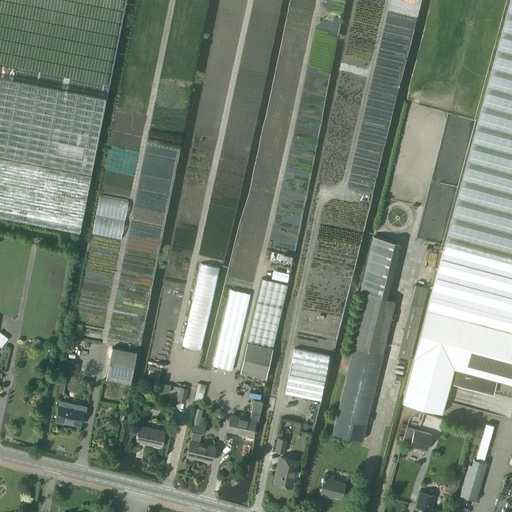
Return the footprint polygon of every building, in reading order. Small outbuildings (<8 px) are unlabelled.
[(0,0),(0,165),(17,81),(0,77),(0,0)] [(511,0),(509,0),(427,310),(511,332),(511,0)] [(17,81),(0,165),(0,215),(80,231),(106,99),(17,81)] [(361,440),(395,300),(387,297),(400,243),(374,236),(364,276),(360,291),(366,292),(332,433),(361,440)] [(240,372),(265,377),(272,348),(287,286),(262,280),(247,342),(240,372)] [(398,356),(410,359),(422,307),(427,287),(415,284),(410,304),(398,356)] [(231,289),(220,336),(213,365),(233,370),(239,341),(250,293),(231,289)] [(511,383),(511,332),(427,310),(402,402),(442,413),(450,382),(493,394),(497,380),(511,383)] [(136,351),(112,347),(106,378),(131,383),(136,351)] [(329,356),(294,348),(284,392),(319,400),(329,356)] [(64,361),(56,403),(59,403),(61,404),(62,401),(67,373),(77,375),(79,364),(64,361)] [(158,382),(157,390),(169,392),(171,385),(158,382)] [(185,401),(188,388),(179,387),(177,400),(185,401)] [(227,429),(252,435),(255,421),(258,422),(263,401),(254,399),(250,418),(230,414),(227,429)] [(59,403),(55,420),(57,420),(56,422),(63,424),(64,422),(70,423),(79,425),(80,425),(80,424),(81,423),(82,414),(84,414),(86,406),(62,401),(61,404),(59,403)] [(198,425),(200,416),(202,409),(195,407),(191,423),(198,425)] [(283,424),(301,428),(302,421),(284,418),(283,424)] [(186,455),(211,460),(214,445),(199,442),(201,433),(203,433),(204,426),(192,424),(190,431),(192,431),(186,455)] [(277,434),(287,436),(289,426),(279,424),(277,434)] [(136,440),(161,446),(164,430),(139,425),(136,440)] [(410,445),(427,450),(432,433),(406,427),(402,442),(410,444),(410,445)] [(275,450),(283,452),(286,439),(278,438),(275,450)] [(275,482),(290,486),(297,460),(281,456),(275,482)] [(469,463),(460,494),(475,498),(486,462),(473,459),(471,464),(469,463)] [(320,493),(327,495),(328,493),(341,497),(345,482),(333,479),(334,475),(325,473),(320,493)] [(415,505),(421,507),(419,511),(442,511),(443,511),(430,507),(434,495),(420,491),(415,505)] [(502,509),(501,511),(511,511),(511,504),(507,503),(505,510),(502,509)]
